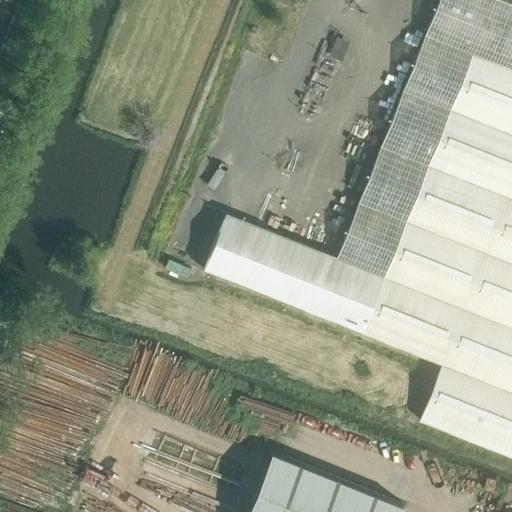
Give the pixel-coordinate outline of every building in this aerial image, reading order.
[(225,210),(202,268),(440,362),(418,418),(511,455),(511,1),(508,0),(436,0),(423,35),(336,254),(225,210)] [(338,26),(334,47),(346,50),(351,29),(338,26)] [(307,118),(299,144),(312,148),(319,122),(307,118)] [(172,249),(168,260),(191,268),(195,256),(172,249)] [(398,511),(403,502),(271,449),(245,511),(398,511)]
